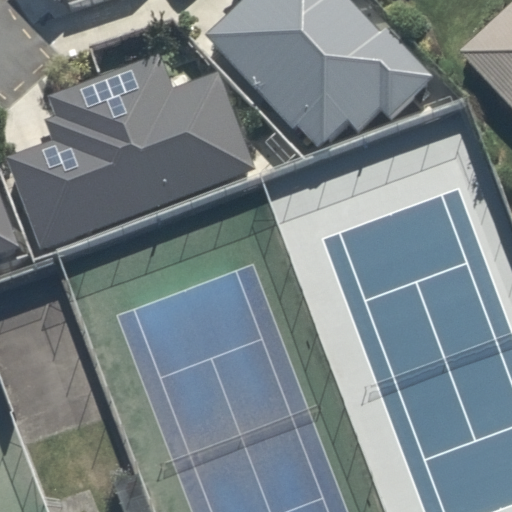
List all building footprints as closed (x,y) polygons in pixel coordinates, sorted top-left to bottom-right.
[(48,0),(60,13),(73,0),(48,0)] [(392,127),(436,85),(390,35),(387,38),(349,0),(255,0),(208,46),(296,139),(299,136),(322,157),(351,131),(361,140),(383,118),(392,127)] [(511,0),(508,0),(457,48),(511,106),(511,0)] [(43,258),(258,178),(221,81),(174,97),(162,65),(51,105),(59,125),(47,129),(56,150),(8,166),(43,258)] [(0,263),(22,255),(0,197),(0,263)]
